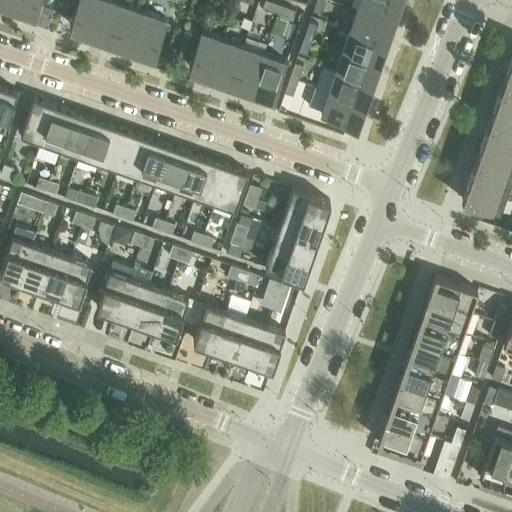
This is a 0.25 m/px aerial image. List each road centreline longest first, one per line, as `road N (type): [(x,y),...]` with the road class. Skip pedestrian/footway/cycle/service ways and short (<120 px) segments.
road 1 (residential): [(0,52),(390,190)]
road 2 (residential): [(280,446),(0,332)]
road 3 (residential): [(280,446),(379,219)]
road 4 (residential): [(390,190),(468,0)]
road 5 (residential): [(439,511),(280,446)]
road 6 (residential): [(511,265),(379,219)]
